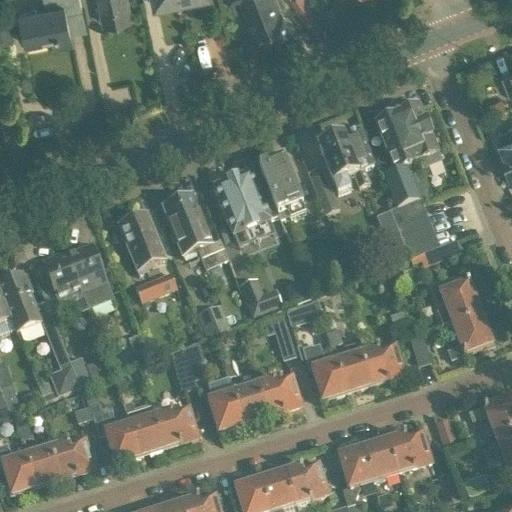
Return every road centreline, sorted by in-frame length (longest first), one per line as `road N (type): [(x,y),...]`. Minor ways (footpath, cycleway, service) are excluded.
road 1 (secondary): [(0,211),(427,44)]
road 2 (residential): [(87,511),(511,371)]
road 3 (residential): [(511,256),(427,44)]
